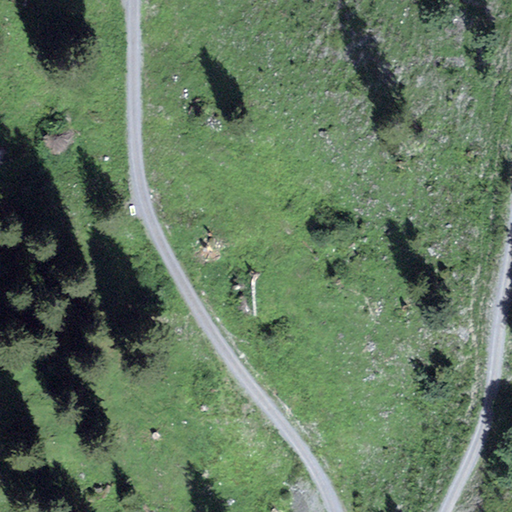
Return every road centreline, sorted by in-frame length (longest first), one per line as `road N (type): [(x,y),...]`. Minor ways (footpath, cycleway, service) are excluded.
road 1 (track): [(133,0),(140,193),(157,245),(339,511)]
road 2 (track): [(447,511),(489,432),(499,393),(511,232)]
